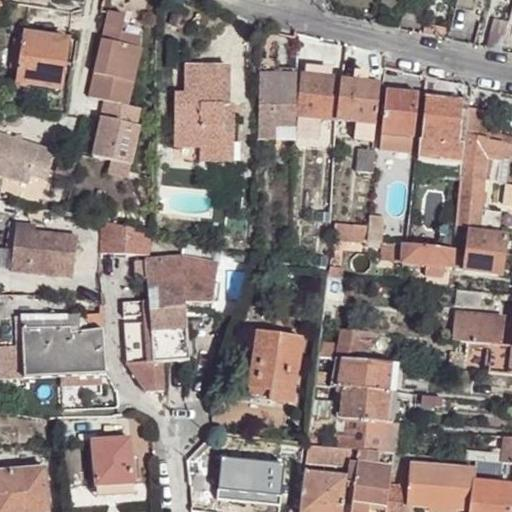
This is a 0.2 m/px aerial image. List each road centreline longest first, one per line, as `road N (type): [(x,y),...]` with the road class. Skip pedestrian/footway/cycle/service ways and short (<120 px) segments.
road 1 (unknown): [(104,265),(111,362),(128,396),(163,416),(173,511)]
road 2 (residential): [(297,19),(511,73)]
